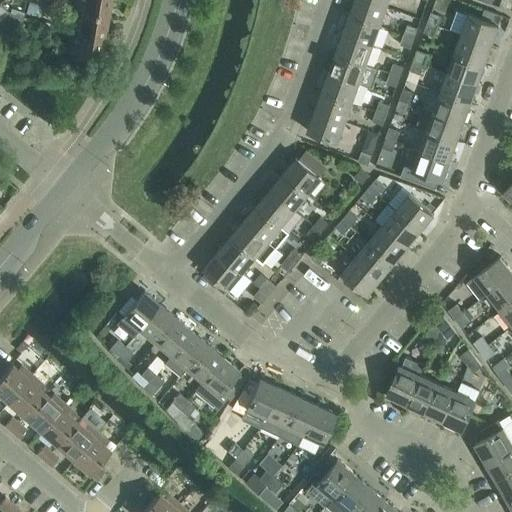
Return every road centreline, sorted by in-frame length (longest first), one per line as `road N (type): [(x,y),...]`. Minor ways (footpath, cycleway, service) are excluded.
road 1 (residential): [(167,275),(287,125),(318,46),(326,0)]
road 2 (residential): [(465,195),(328,392)]
road 3 (tertiary): [(63,189),(138,95),(176,0)]
road 4 (residential): [(328,392),(292,376),(167,275)]
road 5 (residential): [(460,511),(328,392)]
road 6 (residential): [(511,59),(465,195)]
road 7 (residential): [(167,275),(63,189)]
